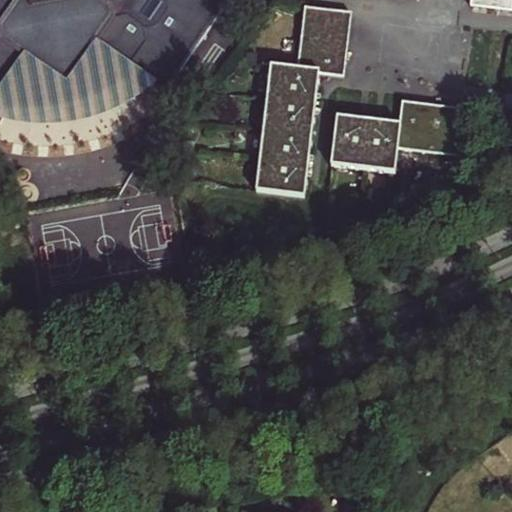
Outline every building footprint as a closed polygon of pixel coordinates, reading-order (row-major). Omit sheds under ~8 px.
[(0,0),(0,105),(29,64),(67,90),(93,52),(134,80),(135,77),(152,89),(150,92),(162,100),(232,0),(0,0)] [(300,76),(319,78),(344,81),(351,20),(307,14),(300,76)] [(273,73),(270,104),(315,109),(319,78),(300,76),(273,73)] [(270,104),(266,134),(311,139),(315,109),(270,104)] [(465,114),(402,107),(399,130),(397,152),(460,159),(465,114)] [(364,174),(370,127),(339,123),(333,170),(364,174)] [(397,152),(399,130),(370,127),(364,174),(394,177),(397,152)] [(266,134),(263,164),(307,169),(311,139),(266,134)] [(263,164),(259,194),(304,199),(306,183),(307,169),(263,164)]
